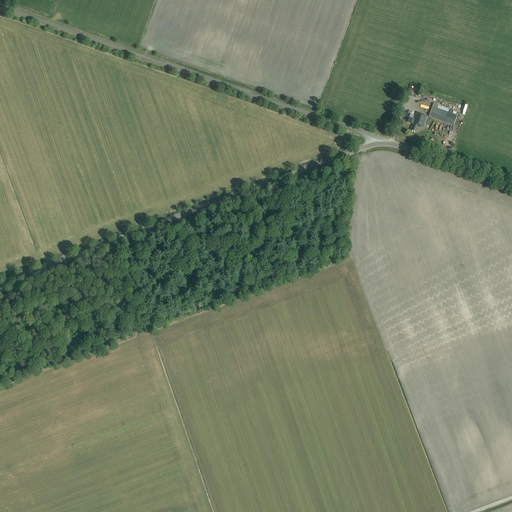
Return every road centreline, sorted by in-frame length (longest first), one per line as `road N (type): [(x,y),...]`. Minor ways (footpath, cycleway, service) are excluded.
road 1 (unclassified): [(0,282),(377,143)]
road 2 (unclassified): [(377,143),(0,6)]
road 3 (unclassified): [(511,185),(377,143)]
